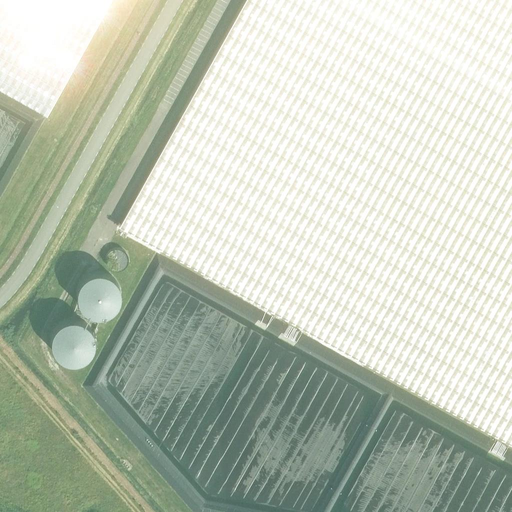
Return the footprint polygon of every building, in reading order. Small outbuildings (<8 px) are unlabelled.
[(0,0),(0,88),(47,115),(110,0),(0,0)] [(511,0),(246,0),(121,225),(511,443),(511,0)] [(120,244),(109,255),(119,267),(131,256),(120,244)] [(94,290),(95,293),(86,298),(96,317),(130,298),(118,277),(94,290)] [(59,330),(57,357),(96,360),(99,327),(81,325),(81,332),(59,330)]
